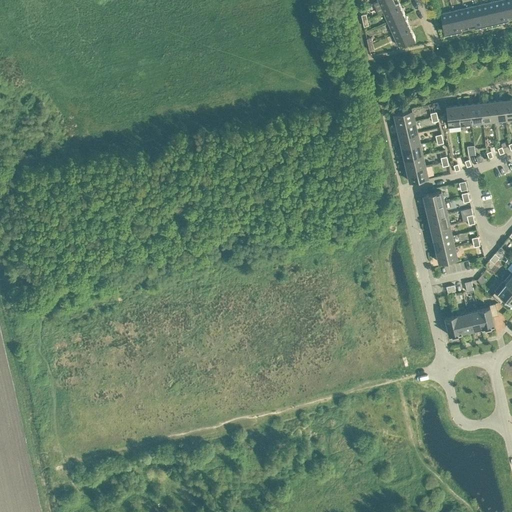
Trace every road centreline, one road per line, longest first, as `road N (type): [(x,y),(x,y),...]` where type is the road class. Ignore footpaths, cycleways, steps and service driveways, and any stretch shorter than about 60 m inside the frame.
road 1 (track): [(419,373),(72,462)]
road 2 (residential): [(444,367),(404,188),(470,171)]
